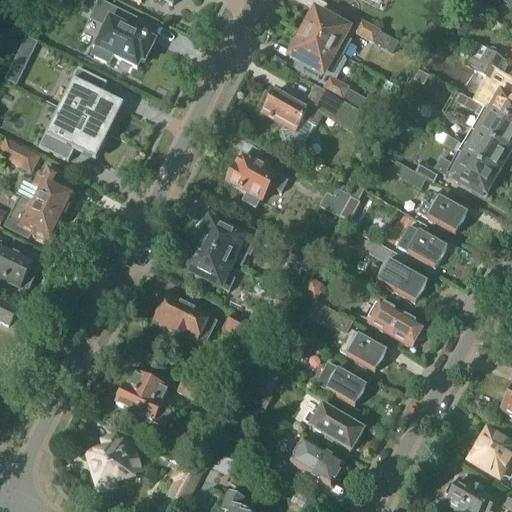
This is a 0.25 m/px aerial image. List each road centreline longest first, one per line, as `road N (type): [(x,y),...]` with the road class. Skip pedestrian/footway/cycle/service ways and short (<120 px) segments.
road 1 (residential): [(9,496),(255,0)]
road 2 (residential): [(366,511),(511,264)]
